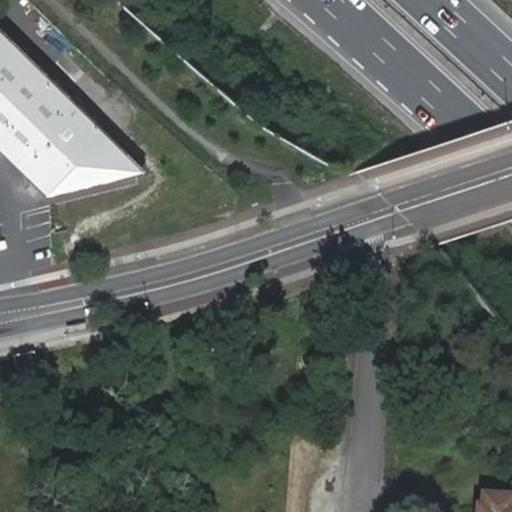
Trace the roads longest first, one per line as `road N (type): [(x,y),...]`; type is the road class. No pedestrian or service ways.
road 1 (primary): [(0,317),(168,279),(511,166)]
road 2 (motorway): [(329,0),(511,169)]
